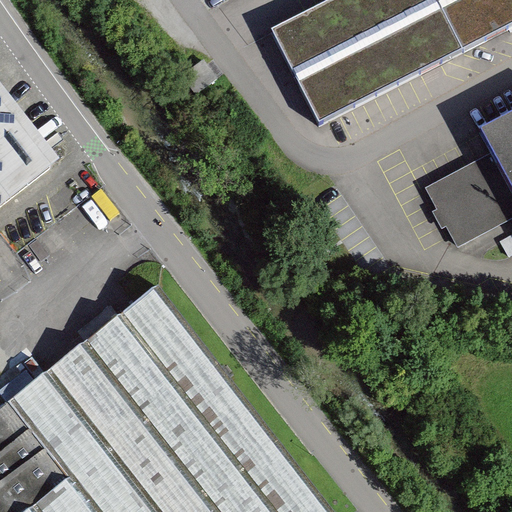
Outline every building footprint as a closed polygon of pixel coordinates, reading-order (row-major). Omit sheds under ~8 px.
[(511,0),(434,0),(464,57),(511,33),(511,0)] [(204,63),(182,80),(196,98),(218,81),(204,63)] [(0,219),(64,168),(0,89),(0,219)] [(511,121),(480,138),(492,160),(428,194),(461,254),(511,226),(511,121)] [(332,511),(161,290),(0,413),(0,511),(332,511)]
